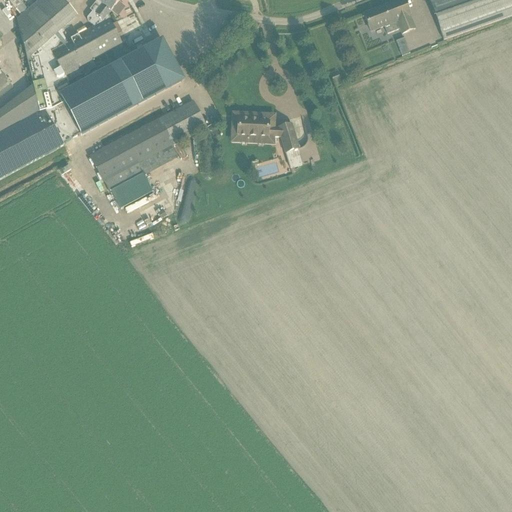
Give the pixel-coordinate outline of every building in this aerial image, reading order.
[(39,113),(0,133),(0,180),(63,147),(62,145),(80,136),(60,98),(72,92),(67,83),(51,54),(67,45),(62,36),(64,34),(62,31),(76,18),(64,4),(69,0),(68,0),(40,0),(28,11),(22,16),(16,21),(33,88),(39,113)] [(67,45),(51,54),(67,83),(85,73),(87,76),(90,74),(89,71),(95,68),(98,74),(117,63),(111,51),(119,47),(122,46),(116,35),(111,26),(108,20),(106,18),(111,13),(120,0),(100,0),(99,2),(98,0),(90,11),(92,13),(87,19),(87,22),(94,28),(89,31),(80,36),(70,41),(71,43),(67,45)] [(387,36),(399,31),(401,36),(415,31),(403,0),(364,16),(370,33),(384,28),(387,36)] [(511,0),(428,0),(443,41),(511,16),(511,0)] [(396,42),(401,57),(410,54),(405,39),(396,42)] [(72,92),(60,98),(80,136),(80,137),(182,82),(161,43),(119,66),(97,78),(72,92)] [(0,97),(12,88),(0,72),(0,97)] [(329,76),(333,86),(337,84),(333,74),(329,76)] [(33,88),(0,112),(0,133),(39,113),(33,88)] [(88,158),(102,184),(104,183),(138,165),(205,129),(192,103),(88,158)] [(268,130),(268,122),(238,121),(237,138),(281,139),(285,154),(298,151),(291,126),(278,129),(278,131),(268,130)] [(65,165),(57,171),(73,190),(81,184),(65,165)] [(104,183),(109,193),(143,175),(138,165),(104,183)] [(191,180),(186,197),(193,199),(198,182),(191,180)] [(190,223),(191,211),(178,210),(177,222),(190,223)]
